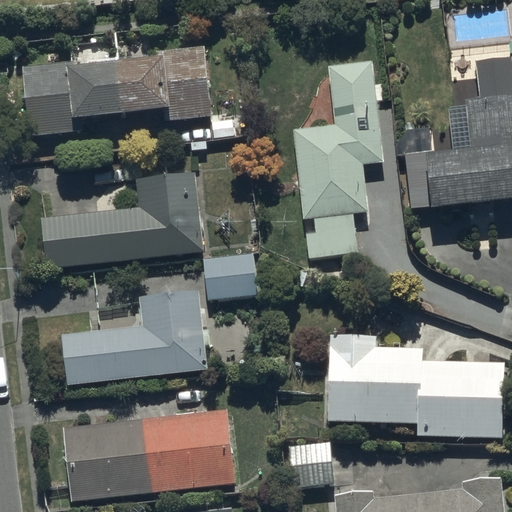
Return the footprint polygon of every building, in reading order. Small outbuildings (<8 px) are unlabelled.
[(74,61),(23,67),(30,135),(86,129),(85,121),(164,113),(165,120),(211,115),(204,46),(157,51),(158,54),(74,63),(74,61)] [(466,156),(407,162),(413,217),(432,215),(433,223),(511,214),(511,67),(478,71),(482,107),(466,108),(472,162),(467,163),(466,156)] [(335,134),(294,137),(309,264),(358,260),(355,221),(372,220),(368,171),(386,169),(377,70),(330,74),(335,134)] [(139,208),(39,219),(45,270),(204,252),(195,173),(136,179),(139,208)] [(255,254),(203,260),(208,301),(260,294),(255,254)] [(142,325),(61,334),(67,386),(208,370),(199,291),(139,298),(142,325)] [(378,346),(330,344),(328,431),(418,433),(418,444),(502,447),(504,371),(423,368),(423,358),(378,357),(378,346)] [(227,410),(62,427),(70,502),(234,485),(227,410)] [(330,447),(288,451),(292,495),(334,492),(330,447)] [(372,500),(336,503),(337,511),(502,511),(501,488),(463,491),(464,500),(372,507),(372,500)]
